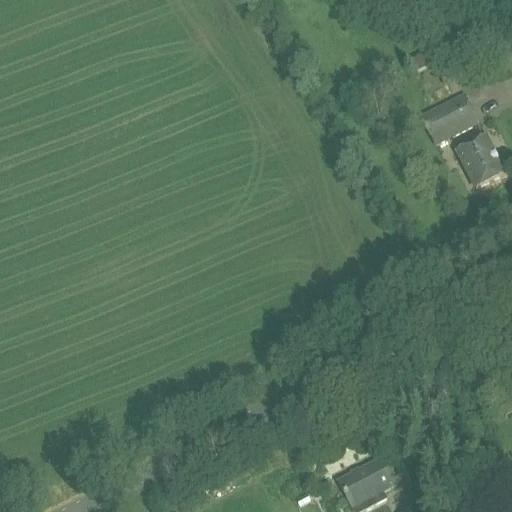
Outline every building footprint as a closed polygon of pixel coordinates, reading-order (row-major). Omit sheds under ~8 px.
[(432,66),(426,55),(411,62),(417,74),(432,66)] [(427,77),(433,95),(448,90),(441,72),(427,77)] [(479,126),(464,98),(421,119),(436,148),(479,126)] [(505,177),(486,140),(457,155),(476,191),(505,177)] [(379,463),(339,485),(352,510),(352,511),(368,511),(388,502),(384,494),(393,489),(379,463)]
